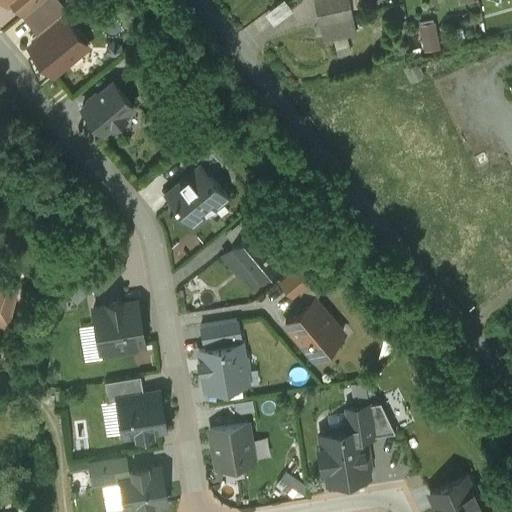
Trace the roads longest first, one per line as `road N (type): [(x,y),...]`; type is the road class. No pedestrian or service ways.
road 1 (residential): [(0,46),(149,235),(202,511)]
road 2 (residential): [(203,0),(511,375)]
